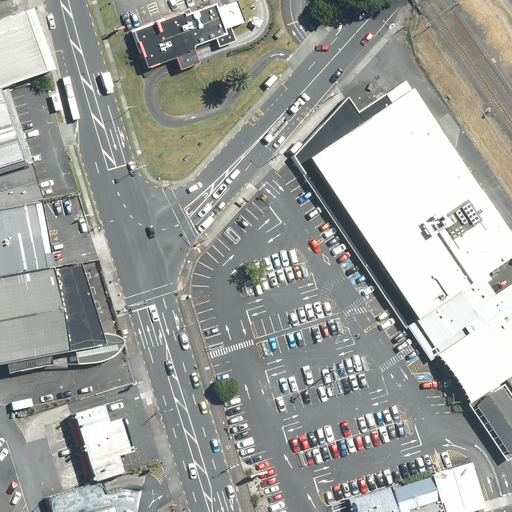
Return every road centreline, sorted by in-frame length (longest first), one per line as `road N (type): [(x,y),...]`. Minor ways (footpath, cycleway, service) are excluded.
road 1 (secondary): [(390,0),(140,263)]
road 2 (primary): [(140,263),(64,0)]
road 3 (primary): [(212,511),(140,263)]
